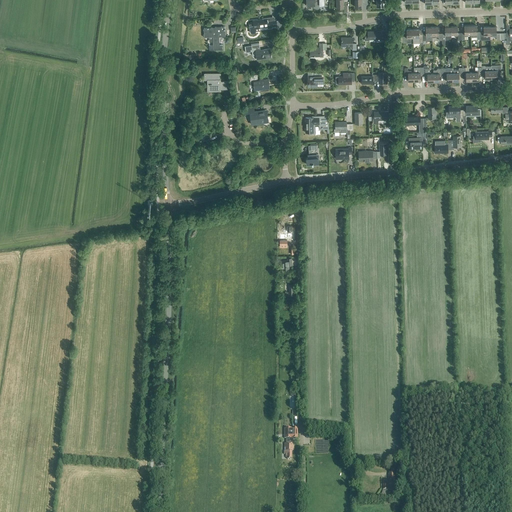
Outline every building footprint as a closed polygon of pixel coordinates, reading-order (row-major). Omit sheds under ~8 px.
[(320,6),(320,5),(324,5),(323,0),(306,0),(306,6),(315,5),(315,6),(315,8),(316,9),(317,9),(319,8),(320,8),(320,6)] [(250,25),(251,32),(251,33),(255,32),(255,31),(255,28),(267,26),(268,28),(271,27),(272,27),(277,26),(276,20),(271,20),(271,17),(262,18),(263,19),(253,21),(253,24),(250,25)] [(471,34),(471,37),(477,37),(477,39),(480,39),(480,32),(477,32),(477,25),(470,26),(471,34)] [(452,40),(451,35),(451,26),(445,26),(445,33),(442,33),(442,40),(442,46),(446,45),(445,40),(452,40)] [(461,39),(461,33),(458,33),(457,26),(451,26),(451,35),(454,35),(454,37),(458,36),(458,39),(461,39)] [(468,34),(471,34),(470,26),(464,26),(464,33),(461,33),(461,39),(465,39),(464,36),(468,36),(468,34)] [(487,35),(490,35),(490,26),(483,27),(483,32),(480,32),(480,39),(480,40),(484,40),(484,37),(487,37),(487,35)] [(490,26),(490,35),(493,35),(493,37),(496,37),(496,40),(504,39),(504,33),(496,33),(496,26),(490,26)] [(219,37),(225,37),(225,27),(215,27),(215,28),(204,28),(204,37),(209,37),(209,42),(213,42),(213,45),(209,46),(209,50),(222,49),(222,45),(219,45),(219,37)] [(429,36),(432,35),(432,27),(425,27),(426,34),(422,34),(423,41),(426,40),(426,38),(429,37),(429,36)] [(442,40),(442,33),(438,34),(438,27),(432,27),(432,35),(432,37),(438,37),(439,40),(442,40)] [(411,38),(413,38),(413,29),(406,29),(406,36),(403,36),(403,43),(407,43),(411,43),(411,38)] [(419,34),(419,29),(413,29),(413,38),(413,43),(419,43),(419,42),(423,42),(423,41),(422,34),(419,34)] [(382,34),(382,31),(368,32),(368,34),(365,34),(364,34),(365,41),(369,40),(369,39),(382,39),(382,40),(386,40),(386,33),(382,34)] [(352,44),(352,37),(341,38),(342,47),(352,46),(353,50),(356,50),(356,43),(352,44)] [(323,57),(323,50),(327,50),(326,43),(319,43),(319,47),(310,47),(310,55),(320,55),(320,57),(323,57)] [(251,45),(245,46),(246,52),(252,51),(252,50),(252,49),(255,48),(256,55),(257,60),(267,58),(267,57),(271,56),(270,49),(260,50),(259,44),(251,45)] [(491,70),(491,79),(498,78),(498,72),(501,72),(501,65),(497,65),(497,68),(494,68),(494,70),(491,70)] [(434,82),(433,74),(430,74),(430,72),(430,68),(427,66),(423,66),(424,67),(424,75),(427,75),(427,82),(434,82)] [(485,66),(481,66),(481,67),(482,74),(485,74),(485,79),(491,79),(491,74),(491,70),(491,66),(485,66)] [(421,76),(424,75),(424,67),(414,68),(414,73),(414,81),(421,81),(421,76)] [(478,74),(482,74),(481,67),(478,67),(478,70),(475,70),(475,72),(472,72),(472,81),(479,81),(478,74)] [(414,81),(414,73),(411,73),(411,71),(408,71),(408,68),(404,68),(404,75),(408,74),(408,81),(414,81)] [(440,75),(443,75),(443,68),(438,69),(436,70),(433,70),(433,74),(434,82),(440,82),(440,75)] [(453,71),(453,70),(452,68),(443,68),(443,75),(446,75),(446,82),(453,81),(453,73),(453,71)] [(459,68),(459,69),(453,70),(453,71),(453,73),(453,81),(459,81),(459,74),(462,74),(462,68),(459,68)] [(472,81),(472,72),(469,72),(469,70),(466,71),(465,68),(462,68),(462,74),(466,74),(466,81),(472,81)] [(376,75),(376,81),(377,81),(377,80),(379,80),(379,83),(387,83),(387,73),(387,72),(384,72),(379,72),(379,75),(376,75)] [(237,73),(237,81),(248,81),(247,73),(237,73)] [(343,73),(343,77),(338,77),(336,77),(336,84),(338,84),(351,84),(351,81),(354,81),(354,73),(352,73),(343,73)] [(220,82),(220,74),(204,74),(204,80),(208,80),(208,91),(221,91),(221,89),(230,89),(230,82),(220,82)] [(258,81),(257,78),(257,74),(249,76),(251,86),(254,86),(255,90),(270,88),(268,79),(264,80),(263,77),(259,78),(260,80),(258,81)] [(373,81),(376,81),(376,75),(372,75),(373,76),(361,77),(362,84),(373,83),(373,81)] [(324,76),(308,76),(308,86),(317,86),(317,83),(322,83),(324,83),(324,76)] [(505,113),(505,107),(502,107),(502,105),(491,105),(491,112),(502,112),(502,113),(505,113)] [(254,111),(254,106),(245,108),(246,115),(250,115),(251,124),(268,122),(267,110),(254,111)] [(463,119),(463,116),(463,110),(460,110),(460,106),(449,106),(449,112),(446,112),(446,118),(460,117),(460,119),(463,119)] [(480,115),(480,108),(477,109),(477,106),(466,106),(466,109),(463,110),(463,116),(480,115)] [(389,114),(389,112),(374,112),(374,116),(373,117),(373,124),(378,123),(378,119),(385,119),(386,126),(392,125),(391,114),(389,114)] [(423,128),(423,118),(420,118),(420,115),(404,115),(404,126),(409,126),(409,125),(419,125),(419,132),(424,131),(423,128)] [(324,118),(324,116),(319,116),(312,116),(311,116),(311,117),(305,118),(306,133),(309,132),(309,134),(315,134),(315,125),(318,125),(319,126),(319,129),(327,129),(327,133),(329,133),(329,128),(328,118),(324,118)] [(347,124),(346,122),(335,122),(335,129),(334,129),(334,132),(339,132),(339,133),(347,132),(347,134),(350,134),(350,129),(353,129),(353,124),(347,124)] [(475,136),(474,136),(474,141),(480,141),(480,139),(481,139),(489,139),(489,137),(492,137),(492,136),(492,132),(492,130),(488,130),(488,132),(475,132),(475,136)] [(450,143),(451,149),(454,149),(454,147),(461,147),(460,136),(453,136),(453,140),(448,140),(448,143),(450,143)] [(501,144),(511,143),(511,136),(500,137),(501,144)] [(409,141),(409,149),(422,148),(422,146),(426,146),(425,139),(422,139),(422,141),(420,141),(420,138),(409,138),(409,141)] [(448,143),(445,143),(445,141),(435,141),(435,145),(435,153),(448,152),(448,150),(451,149),(450,143),(448,143)] [(377,151),(377,158),(380,158),(380,155),(387,155),(387,144),(380,144),(380,151),(377,151)] [(316,154),(316,149),(317,149),(317,145),(308,145),(309,157),(306,158),(307,165),(312,164),(312,165),(313,165),(313,164),(319,164),(318,154),(316,154)] [(336,159),(349,159),(349,154),(352,154),(352,147),(348,148),(348,149),(335,149),(336,159)] [(377,158),(377,151),(374,151),(373,151),(373,150),(358,151),(359,161),(374,161),(374,158),(377,158)] [(283,261),(283,269),(288,269),(288,265),(292,265),(292,258),(287,258),(287,261),(283,261)] [(284,444),(284,454),(286,454),(286,458),(287,458),(287,459),(292,459),(292,453),(294,453),(294,444),(291,444),(291,439),(298,439),(298,429),(296,429),(285,429),(285,439),(286,439),(286,444),(284,444)]
